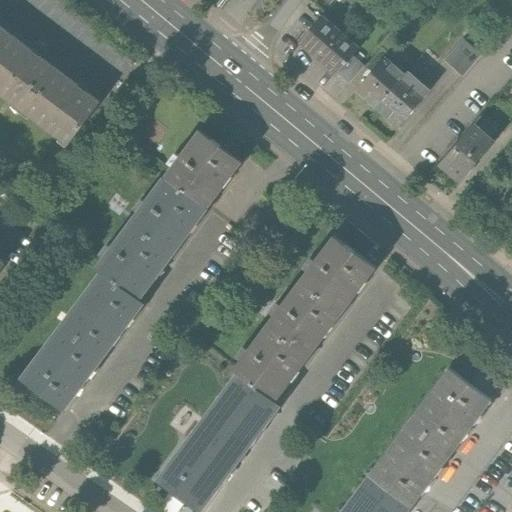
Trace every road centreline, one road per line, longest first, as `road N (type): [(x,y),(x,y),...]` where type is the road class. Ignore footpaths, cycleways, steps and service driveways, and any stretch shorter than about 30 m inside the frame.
road 1 (primary): [(475,280),(232,76)]
road 2 (residential): [(113,511),(0,431)]
